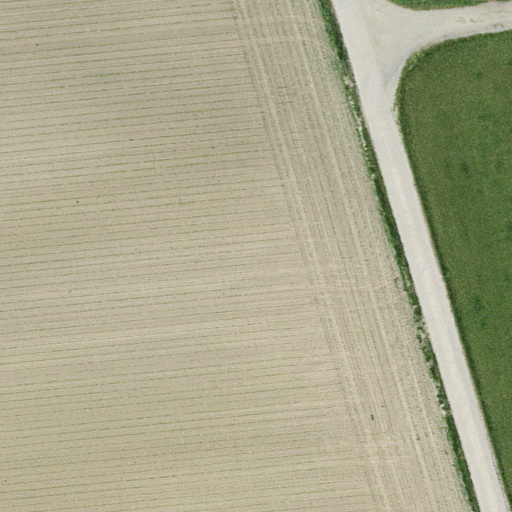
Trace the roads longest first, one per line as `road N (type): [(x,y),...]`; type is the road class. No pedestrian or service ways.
road 1 (track): [(351,0),(501,511)]
road 2 (track): [(362,36),(511,17)]
